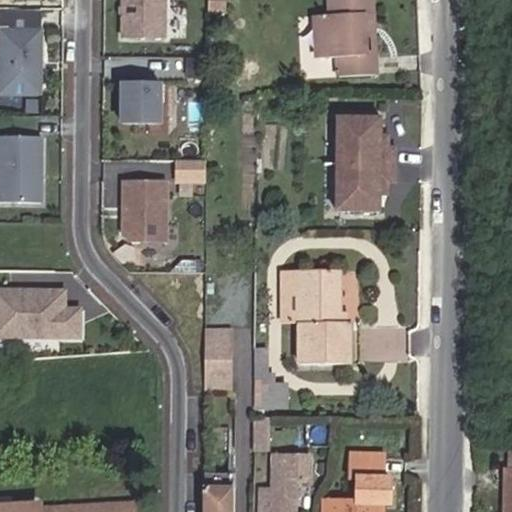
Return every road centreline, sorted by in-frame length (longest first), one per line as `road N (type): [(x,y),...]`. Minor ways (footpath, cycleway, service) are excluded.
road 1 (residential): [(177,511),(174,349),(90,260),(83,236),(84,0)]
road 2 (residential): [(445,0),(445,511)]
